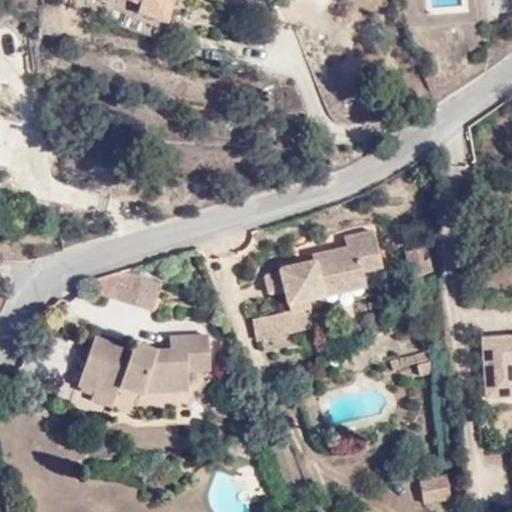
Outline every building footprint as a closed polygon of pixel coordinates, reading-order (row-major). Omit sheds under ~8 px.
[(144,0),(145,7),(173,13),(175,0),(144,0)] [(308,109),(298,86),(309,86),(307,64),(290,64),(289,84),(278,84),(276,84),(278,111),(308,109)] [(0,135),(10,94),(0,91),(0,135)] [(280,265),(266,269),(272,293),(283,289),(288,302),(368,280),(365,266),(386,259),(378,225),(345,234),(348,243),(318,250),(319,254),(280,263),(280,265)] [(244,269),(234,243),(216,249),(226,275),(244,269)] [(83,273),(79,288),(140,305),(144,289),(140,289),(141,268),(88,264),(87,272),(83,273)] [(157,269),(141,268),(140,289),(144,289),(156,290),(157,269)] [(312,328),(308,307),(278,313),(252,319),(256,339),(312,328)] [(118,343),(79,329),(61,381),(79,386),(76,395),(98,402),(105,380),(138,390),(173,390),(174,369),(192,369),(193,335),(155,334),(155,337),(155,348),(141,347),(120,340),(118,343)] [(511,335),(478,337),(482,400),(511,398),(511,335)] [(302,478),(295,462),(285,439),(271,446),(287,485),(302,478)] [(421,504),(449,501),(447,475),(418,477),(421,504)]
